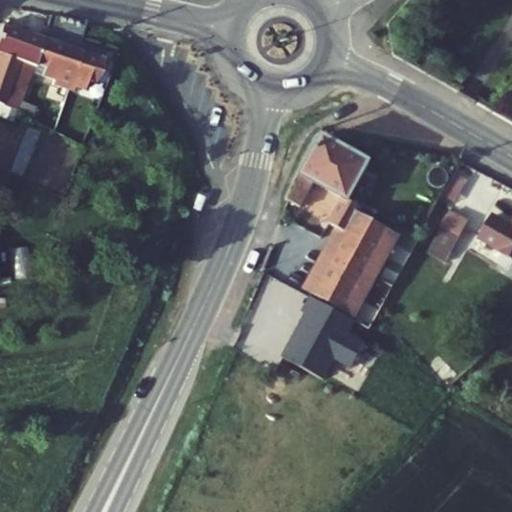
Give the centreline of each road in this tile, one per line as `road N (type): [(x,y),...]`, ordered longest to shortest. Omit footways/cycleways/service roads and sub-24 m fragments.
road 1 (tertiary): [(204,305),(94,511)]
road 2 (tertiary): [(115,511),(204,305)]
road 3 (tertiary): [(269,92),(249,191),(204,305)]
road 4 (secondary): [(330,62),(511,157)]
road 5 (secondary): [(92,0),(229,30)]
